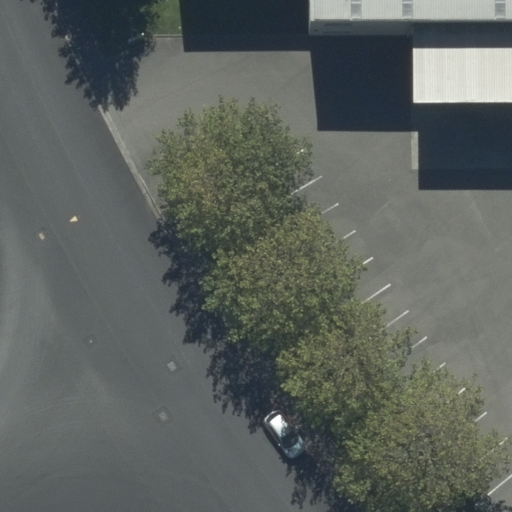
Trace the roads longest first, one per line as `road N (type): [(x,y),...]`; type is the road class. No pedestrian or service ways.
road 1 (residential): [(152,335),(45,154),(0,51)]
road 2 (residential): [(278,511),(152,335)]
road 3 (residential): [(152,335),(0,440)]
